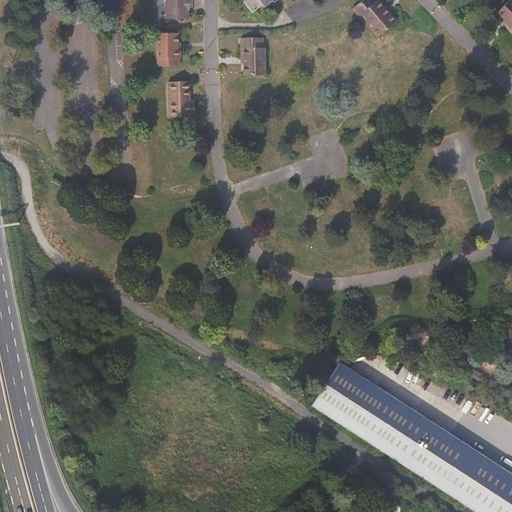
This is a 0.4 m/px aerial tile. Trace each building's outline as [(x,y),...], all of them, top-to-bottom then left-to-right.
[(191,8),(191,0),(166,0),(167,5),(166,16),(189,17),(189,8),(191,8)] [(243,0),(253,12),(264,4),(266,6),(273,0),(274,0),(275,2),(277,0),(243,0)] [(385,0),(363,0),(353,9),(381,43),(405,23),(385,0)] [(511,0),(508,0),(499,9),(511,21),(511,0)] [(178,48),(178,42),(178,31),(157,31),(156,55),(157,56),(157,64),(178,65),(179,53),(181,53),(181,48),(178,48)] [(243,75),(267,73),(265,37),(241,39),(243,75)] [(189,106),(189,100),(189,81),(168,81),(168,117),(188,117),(189,116),(193,116),(193,106),(189,106)] [(511,147),(511,119),(510,120),(507,113),(494,117),(496,124),(493,125),(498,140),(496,141),(500,151),(511,147)] [(385,149),(376,127),(359,133),(362,141),(365,147),(362,148),(365,156),(366,155),(367,156),(385,149)] [(466,228),(459,206),(456,207),(454,199),(438,204),(441,212),(438,212),(440,220),(448,242),(468,236),(466,228)] [(264,296),(255,290),(258,286),(252,281),(250,285),(227,270),(218,285),(241,301),(234,311),(246,319),(252,308),(255,310),(264,296)] [(511,511),(511,472),(507,470),(467,444),(433,423),(395,398),(365,378),(339,363),(327,382),(312,405),(333,418),(356,433),(374,444),(389,453),(466,503),(480,511),(511,511)]
